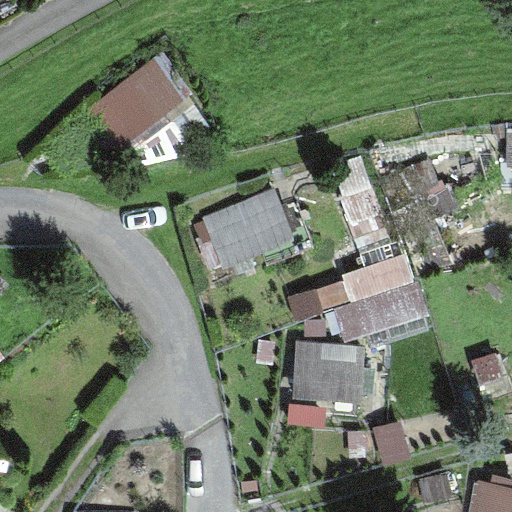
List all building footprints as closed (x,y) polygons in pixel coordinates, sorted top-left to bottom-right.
[(210,213),(227,254),(302,222),(284,181),(210,213)] [(418,251),(294,282),(302,315),(342,304),(351,339),(435,318),(418,251)] [(0,356),(12,349),(0,331),(0,356)] [(372,386),(369,335),(298,340),(301,390),(372,386)] [(511,511),(511,471),(480,467),(474,511),(511,511)]
